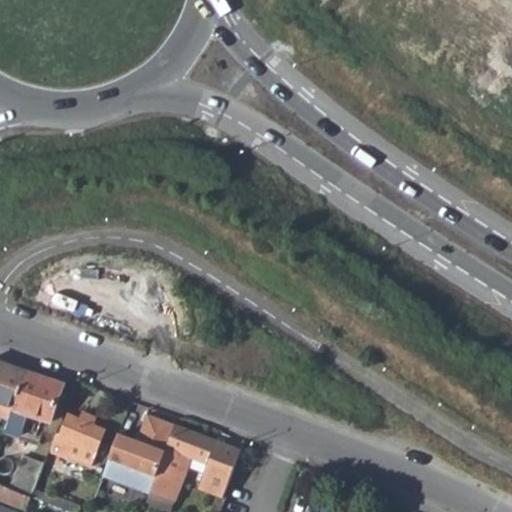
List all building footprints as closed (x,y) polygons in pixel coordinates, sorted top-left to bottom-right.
[(0,362),(0,404),(13,409),(26,372),(0,362)] [(26,372),(13,409),(48,423),(62,386),(26,372)] [(121,432),(105,474),(152,492),(153,490),(162,464),(177,424),(149,413),(139,439),(121,432)] [(68,417),(54,451),(67,457),(69,454),(92,464),(106,432),(95,428),(98,419),(82,414),(79,421),(68,417)] [(162,464),(153,490),(176,500),(193,456),(209,462),(200,486),(208,489),(225,442),(177,424),(162,464)] [(225,442),(208,489),(225,495),(242,448),(225,442)] [(28,458),(15,491),(32,499),(45,465),(28,458)] [(0,502),(21,511),(26,511),(32,499),(0,485),(0,502)] [(152,492),(147,504),(166,511),(171,511),(176,500),(153,490),(152,492)] [(41,495),(39,501),(53,507),(55,501),(41,495)] [(55,501),(53,507),(66,511),(77,511),(80,507),(57,498),(55,501)]
